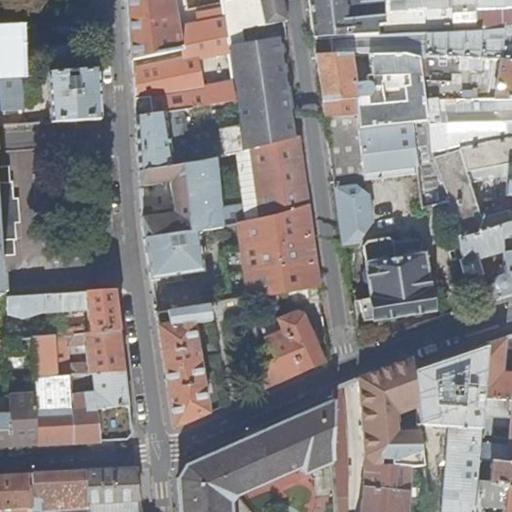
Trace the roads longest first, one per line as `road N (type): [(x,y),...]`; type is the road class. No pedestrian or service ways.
road 1 (residential): [(110,0),(156,453)]
road 2 (residential): [(511,314),(347,364),(156,453)]
